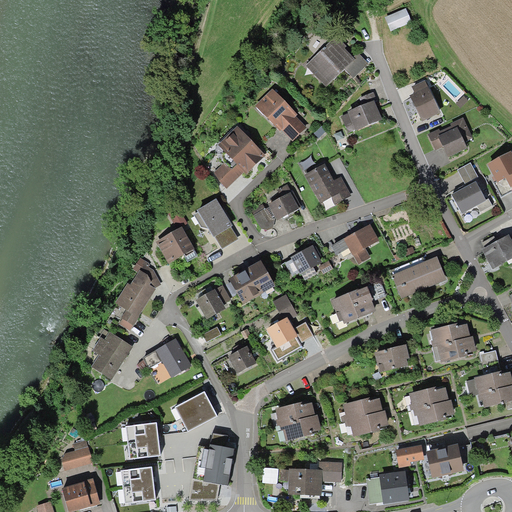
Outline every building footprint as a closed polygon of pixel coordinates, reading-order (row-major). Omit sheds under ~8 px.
[(406,9),(385,17),(391,31),(412,23),(406,9)] [(346,48),(337,38),(307,66),(327,87),(345,70),(354,79),(369,64),(358,54),(353,59),(344,50),(346,48)] [(426,80),(413,87),(416,94),(410,97),(422,122),(442,113),(426,80)] [(273,91),(256,107),(279,131),(281,129),(293,141),(307,128),(295,116),(297,115),(273,91)] [(374,92),(360,98),(363,106),(348,112),(348,114),(341,117),(348,133),(355,130),(355,131),(382,120),(375,102),(378,101),(374,92)] [(440,130),(428,135),(436,151),(443,147),(448,158),(468,148),(465,143),(474,139),(463,118),(450,124),(453,129),(442,135),(440,130)] [(265,156),(237,129),(219,147),(238,165),(232,171),(224,164),(214,174),(228,188),(244,171),(247,174),(265,156)] [(511,155),(511,153),(488,165),(495,180),(497,182),(495,183),(502,196),(511,190),(511,188),(511,187),(511,186),(511,155)] [(458,170),(465,185),(478,177),(471,163),(458,170)] [(325,165),(308,174),(323,202),(339,194),(342,200),(352,195),(342,177),(333,182),(325,165)] [(289,183),(279,189),(283,197),(271,203),(279,218),(298,207),(292,196),(296,194),(289,183)] [(464,189),(452,195),(463,215),(478,207),(481,212),(492,206),(488,199),(486,201),(476,183),(464,189)] [(233,227),(216,200),(197,211),(198,213),(194,215),(202,228),(209,230),(214,239),(215,238),(222,250),(239,239),(232,228),(233,227)] [(270,219),(262,205),(252,211),(262,229),(273,229),(274,219),(270,219)] [(178,208),(168,214),(177,230),(188,224),(178,208)] [(370,225),(334,246),(339,255),(349,249),(358,265),(371,257),(366,249),(380,241),(370,225)] [(198,256),(181,228),(157,242),(169,264),(184,256),(187,262),(198,256)] [(497,242),(494,237),(483,243),(486,249),(483,251),(494,270),(511,261),(511,263),(511,235),(510,237),(509,236),(497,242)] [(313,246),(292,258),(293,260),(286,264),(293,276),(300,273),(301,275),(322,263),(313,246)] [(422,259),(391,272),(402,299),(448,280),(438,257),(424,263),(422,259)] [(162,285),(154,270),(149,267),(151,265),(146,262),(131,285),(128,283),(115,303),(127,311),(122,319),(123,319),(120,324),(130,330),(133,326),(134,326),(140,317),(139,316),(156,289),(162,285)] [(238,275),(230,280),(244,304),(276,286),(262,262),(238,275)] [(380,281),(331,301),(340,323),(343,322),(344,326),(378,312),(374,302),(387,297),(380,281)] [(205,297),(196,302),(207,320),(225,309),(223,305),(231,300),(223,286),(205,297)] [(284,320),(267,330),(277,349),(298,337),(294,331),(289,321),(298,316),(286,295),(274,302),(284,320)] [(311,323),(304,327),(312,339),(319,335),(311,323)] [(430,331),(433,342),(431,342),(437,362),(441,361),(442,363),(475,355),(474,353),(477,352),(473,337),(471,337),(468,324),(458,327),(457,325),(430,331)] [(217,328),(203,335),(207,343),(221,336),(217,328)] [(248,329),(241,333),(245,340),(251,337),(248,329)] [(101,337),(92,351),(100,356),(92,369),(112,381),(124,360),(132,347),(110,333),(105,340),(101,337)] [(177,340),(144,359),(149,369),(162,362),(171,378),(192,366),(185,354),(177,340)] [(406,346),(375,354),(380,373),(409,366),(407,360),(410,359),(406,346)] [(238,352),(228,358),(238,375),(257,365),(247,347),(238,352)] [(496,351),(481,355),(485,376),(499,373),(501,373),(496,351)] [(474,380),(467,382),(470,398),(477,396),(479,404),(481,403),(483,410),(506,404),(507,409),(511,408),(511,380),(510,374),(500,376),(499,373),(485,376),(474,379),(474,380)] [(436,388),(410,395),(413,405),(410,406),(411,411),(413,411),(415,417),(418,416),(420,427),(456,418),(452,401),(449,402),(446,389),(436,391),(436,388)] [(210,403),(205,393),(176,409),(188,432),(217,417),(210,403)] [(369,400),(343,406),(346,416),(340,418),(342,423),(346,422),(347,427),(351,426),(354,437),(389,428),(385,412),(383,413),(379,400),(370,402),(369,400)] [(303,403),(276,410),(278,420),(276,421),(278,428),(281,427),(282,431),(284,431),(287,441),(322,433),(318,416),(315,417),(312,403),(303,405),(303,403)] [(156,425),(126,428),(130,460),(160,456),(158,441),(158,438),(156,425)] [(87,441),(74,444),(76,450),(61,454),(65,468),(92,461),(87,441)] [(190,502),(217,501),(220,486),(228,487),(233,463),(235,450),(210,445),(210,449),(199,447),(190,502)] [(421,446),(396,451),(399,468),(411,466),(410,462),(423,460),(421,446)] [(458,446),(427,453),(433,480),(464,473),(458,446)] [(341,482),(342,463),(320,463),(320,471),(282,470),(282,479),(290,479),(290,496),(301,496),(301,498),(319,498),(319,496),(322,496),(322,482),(341,482)] [(153,482),(152,469),(121,472),(125,505),(156,501),(154,485),(153,482)] [(379,478),(366,480),(370,505),(383,503),(384,506),(409,502),(404,472),(379,476),(379,478)] [(92,481),(62,489),(68,511),(71,511),(98,505),(92,481)] [(53,511),(51,502),(36,506),(38,511),(53,511)]
